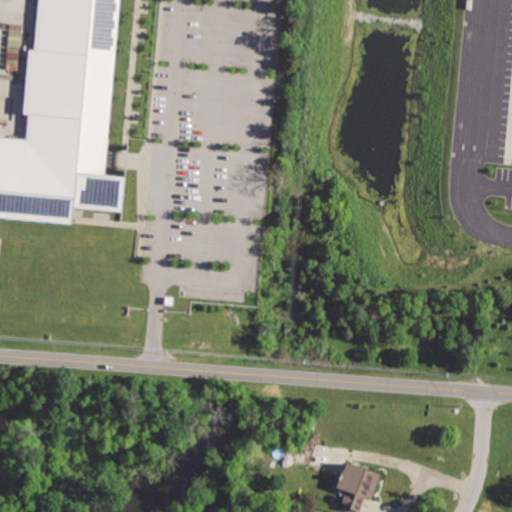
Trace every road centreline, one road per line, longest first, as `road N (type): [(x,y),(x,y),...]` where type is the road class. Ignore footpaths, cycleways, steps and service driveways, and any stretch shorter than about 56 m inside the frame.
road 1 (residential): [(0,357),(511,394)]
road 2 (residential): [(467,511),(484,464),(486,392)]
